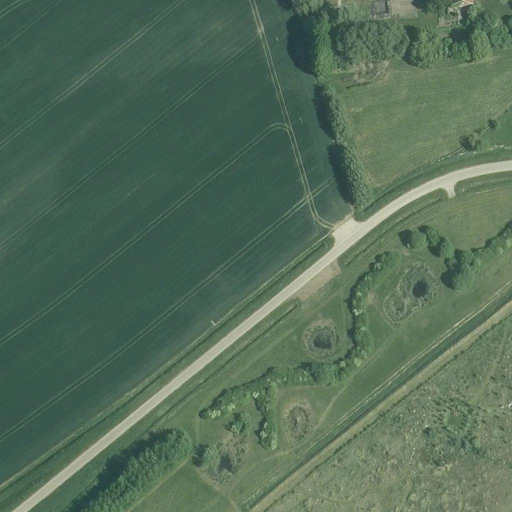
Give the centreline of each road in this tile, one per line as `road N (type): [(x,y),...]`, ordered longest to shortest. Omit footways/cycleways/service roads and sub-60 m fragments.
road 1 (unclassified): [(20,511),(377,211),(412,187),(511,162)]
road 2 (track): [(511,264),(465,304),(447,296),(440,268),(424,256),(388,254),(372,263),(343,299),(340,357),(327,366),(275,357),(241,369),(196,419),(198,480),(155,493),(133,511)]
